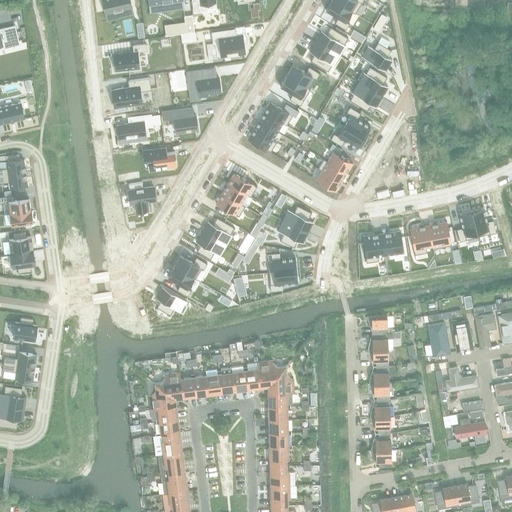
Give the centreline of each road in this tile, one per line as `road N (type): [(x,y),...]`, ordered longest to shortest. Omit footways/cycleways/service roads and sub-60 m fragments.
road 1 (residential): [(207,511),(195,413),(250,406),(252,511)]
road 2 (residential): [(61,304),(112,295),(141,280),(224,144)]
road 3 (residential): [(208,135),(129,265),(59,285)]
road 4 (residential): [(0,442),(24,443),(41,430),(61,304)]
road 5 (residential): [(59,285),(41,161),(27,147),(0,146)]
road 6 (residential): [(346,207),(451,193),(511,168)]
road 7 (residential): [(224,144),(309,0)]
road 8 (residential): [(353,482),(349,320)]
road 9 (residential): [(289,0),(208,135)]
road 10 (residential): [(353,482),(499,457)]
road 11 (residential): [(224,144),(346,207)]
road 12 (residential): [(86,0),(100,130)]
road 13 (residential): [(346,207),(410,94)]
